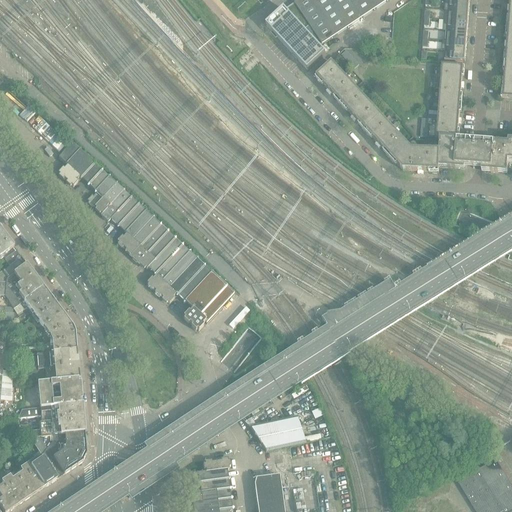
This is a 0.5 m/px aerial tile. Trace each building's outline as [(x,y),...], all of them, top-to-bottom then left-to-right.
[(300,0),(285,11),(267,27),(308,72),(326,55),(319,48),(336,37),(350,27),(350,26),(360,20),(364,18),(363,17),(373,11),(373,12),(377,10),(376,9),(386,2),(387,3),(390,1),(389,0),(300,0)] [(469,12),(470,2),(445,0),(444,11),(469,12)] [(468,23),(469,12),(444,11),(443,21),(468,23)] [(467,33),(468,23),(443,21),(443,31),(467,33)] [(466,43),(467,33),(443,31),(443,32),(447,32),(446,41),(442,41),(466,43)] [(466,54),(466,43),(442,41),(441,52),(445,52),(466,54)] [(359,66),(346,52),(341,56),(354,70),(359,66)] [(465,64),(466,54),(445,52),(444,62),(465,64)] [(511,63),(504,63),(503,69),(505,69),(504,78),(502,78),(501,84),(504,84),(503,92),(501,92),(501,99),(511,100),(511,63)] [(357,91),(355,89),(332,64),(316,80),(320,85),(322,84),(327,90),(326,92),(330,96),(331,94),(337,101),(336,102),(340,107),(357,91)] [(463,90),(464,85),(464,84),(462,84),(462,75),(464,75),(465,68),(442,66),(441,85),(433,84),(433,89),(440,90),(439,103),(462,104),(462,98),(461,98),(461,89),(463,90)] [(382,118),(369,105),(357,91),(340,107),(345,112),(346,110),(352,117),(350,118),(354,122),(356,121),(362,127),(360,128),(365,133),(382,118)] [(461,125),(461,120),(459,119),(460,111),(461,111),(462,104),(439,103),(432,102),(431,113),(438,113),(438,116),(428,115),(428,120),(438,121),(436,139),(440,139),(456,141),(459,141),(460,134),(458,134),(459,125),(461,125)] [(406,144),(396,134),(399,131),(397,128),(396,129),(394,131),(382,118),(365,133),(370,138),(371,137),(377,143),(375,145),(379,149),(380,148),(386,154),(385,155),(390,160),(406,144)] [(509,137),(509,133),(495,132),(495,140),(500,140),(500,137),(509,137)] [(474,166),(475,142),(459,141),(456,141),(440,139),(439,152),(439,160),(439,169),(456,171),(456,168),(473,169),(474,166)] [(508,164),(509,145),(508,145),(494,144),(481,143),(475,142),(474,166),(473,169),(480,170),(491,170),(490,173),(498,174),(498,171),(507,172),(508,164)] [(102,172),(89,160),(72,144),(66,151),(64,153),(58,159),(65,165),(67,166),(64,170),(62,169),(58,174),(59,176),(58,177),(62,181),(64,180),(67,183),(65,184),(70,188),(71,187),(73,188),(78,183),(76,182),(80,178),(88,186),(102,172)] [(439,169),(439,160),(439,152),(412,151),(406,144),(390,160),(394,165),(395,164),(403,172),(418,172),(417,175),(423,175),(423,173),(432,173),(432,175),(439,175),(439,169)] [(94,208),(116,185),(102,172),(88,186),(96,194),(93,197),(92,196),(87,201),(94,208)] [(110,221),(131,199),(116,185),(94,208),(96,210),(94,211),(99,215),(100,214),(102,215),(102,218),(107,222),(109,222),(110,221)] [(124,250),(153,220),(131,199),(110,221),(116,227),(117,226),(126,235),(123,239),(122,238),(117,243),(118,244),(117,246),(121,250),(123,248),(124,250)] [(146,271),(148,269),(175,240),(153,220),(124,250),(126,251),(124,253),(143,270),(145,269),(146,271)] [(21,258),(0,231),(0,230),(0,259),(2,258),(9,267),(21,258)] [(162,298),(197,261),(175,240),(148,269),(156,276),(153,280),(151,279),(146,284),(148,286),(147,287),(151,291),(152,290),(155,293),(154,294),(158,298),(160,297),(162,298)] [(8,280),(26,266),(21,258),(9,267),(2,272),(8,280)] [(227,301),(233,295),(197,261),(162,298),(163,299),(161,301),(166,305),(167,304),(169,305),(174,300),(172,299),(176,295),(193,310),(189,314),(188,313),(183,318),(185,320),(183,321),(188,325),(189,324),(192,327),(191,328),(195,332),(196,331),(198,332),(203,327),(202,326),(205,323),(206,324),(212,318),(211,317),(213,315),(214,315),(219,310),(218,310),(220,308),(221,308),(225,303),(225,302),(227,300),(227,301)] [(43,288),(34,276),(26,266),(8,280),(2,272),(0,273),(0,296),(5,297),(12,309),(4,308),(4,314),(5,313),(4,321),(13,321),(14,315),(13,314),(13,310),(24,303),(43,288)] [(62,314),(53,302),(43,288),(24,303),(13,310),(17,316),(21,314),(24,311),(27,308),(42,328),(62,314)] [(17,322),(25,317),(23,313),(15,319),(17,322)] [(73,328),(62,314),(42,328),(50,338),(52,343),(53,354),(77,352),(75,334),(73,328)] [(29,356),(28,349),(19,349),(19,357),(29,356)] [(79,381),(77,352),(53,354),(36,355),(36,359),(37,359),(37,360),(36,360),(37,366),(38,371),(50,370),(51,376),(45,377),(46,384),(79,381)] [(0,392),(1,393),(1,383),(19,384),(19,378),(18,372),(5,371),(5,377),(2,377),(3,361),(0,360),(0,392)] [(81,406),(79,381),(46,384),(37,385),(40,410),(81,406)] [(0,418),(0,401),(1,393),(0,392),(0,425),(14,426),(17,420),(0,418)] [(84,434),(81,406),(40,410),(21,412),(18,420),(40,418),(41,423),(39,423),(39,431),(31,432),(29,434),(30,439),(49,437),(84,434)] [(305,444),(300,417),(249,428),(266,453),(305,444)] [(82,463),(86,456),(84,434),(49,437),(50,443),(53,442),(42,456),(41,457),(44,460),(57,480),(77,467),(82,463)] [(498,446),(495,442),(489,446),(491,450),(498,446)] [(193,451),(189,444),(182,448),(186,455),(193,451)] [(57,480),(44,460),(41,457),(36,460),(20,472),(22,475),(16,479),(30,498),(57,480)] [(27,465),(23,459),(17,463),(21,469),(27,465)] [(228,481),(226,470),(229,470),(228,468),(230,468),(230,462),(228,462),(227,460),(220,461),(220,462),(212,463),(211,462),(204,463),(205,465),(203,465),(203,471),(205,471),(206,473),(197,474),(198,483),(199,482),(199,485),(200,492),(201,494),(229,490),(229,489),(229,488),(228,481)] [(511,511),(511,489),(495,462),(459,485),(475,511),(511,511)] [(281,494),(279,477),(255,480),(254,486),(255,498),(281,494)] [(9,511),(30,498),(16,479),(12,482),(10,478),(1,484),(3,487),(0,488),(0,509),(1,511),(9,511)] [(128,485),(123,479),(117,483),(121,490),(128,485)] [(230,498),(231,498),(230,491),(229,491),(229,490),(201,494),(201,495),(196,496),(195,494),(188,495),(190,506),(192,505),(192,506),(192,511),(215,511),(232,510),(230,498)] [(278,511),(284,511),(281,494),(255,498),(257,511),(278,511)]
